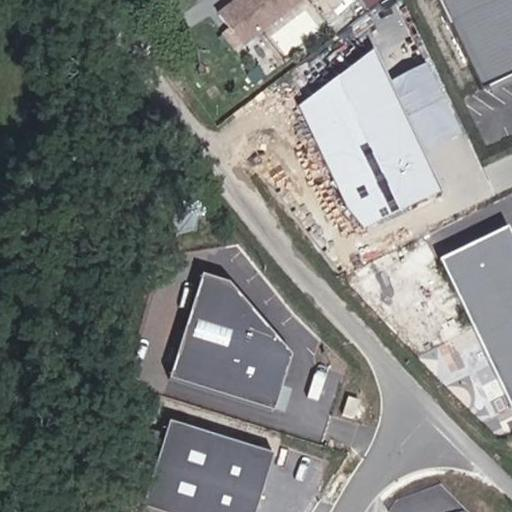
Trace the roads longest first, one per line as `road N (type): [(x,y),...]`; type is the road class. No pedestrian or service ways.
road 1 (unclassified): [(436,407),(282,252),(105,0)]
road 2 (residential): [(436,407),(350,511)]
